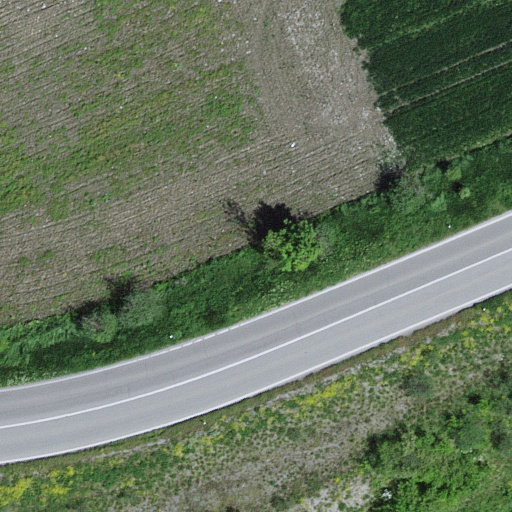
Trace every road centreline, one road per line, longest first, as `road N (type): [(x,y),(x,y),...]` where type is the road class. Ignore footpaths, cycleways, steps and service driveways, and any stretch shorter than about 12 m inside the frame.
road 1 (motorway): [(511,168),(0,397)]
road 2 (primary): [(0,431),(62,423),(263,356),(511,253)]
road 3 (motorway): [(104,511),(511,336)]
